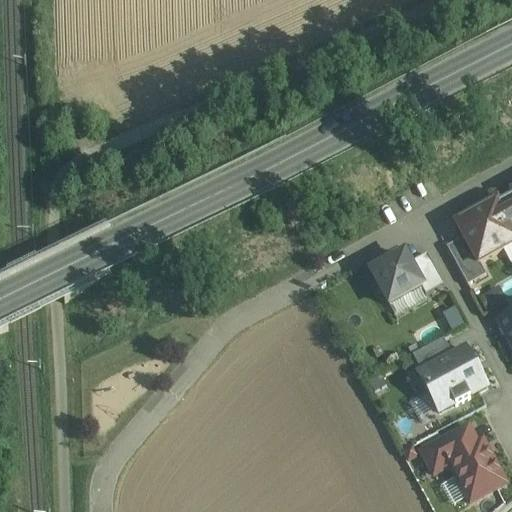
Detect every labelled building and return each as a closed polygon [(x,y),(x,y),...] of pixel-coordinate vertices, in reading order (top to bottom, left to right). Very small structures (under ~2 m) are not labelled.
[(495,206),(458,225),(456,226),(457,228),(458,227),(464,239),(477,264),(478,266),(480,265),(511,247),(511,198),(498,207),(496,204),(495,205),(495,206)] [(477,264),(464,239),(447,249),(467,287),(486,277),(480,265),(478,266),(477,264)] [(405,255),(371,273),(389,306),(422,289),(423,289),(410,265),(405,255)] [(427,255),(410,265),(423,289),(422,289),(426,297),(444,287),(427,255)] [(494,292),(500,302),(511,294),(511,285),(510,282),(494,292)] [(451,333),(464,326),(454,307),(441,314),(451,333)] [(511,350),(511,318),(498,325),(511,350)] [(418,366),(449,352),(443,339),(412,353),(418,366)] [(485,391),(464,351),(417,375),(438,415),(485,391)] [(434,478),(450,469),(447,463),(477,448),(468,432),(423,456),(434,478)] [(482,445),(477,448),(447,463),(450,469),(470,506),(506,487),(482,445)]
